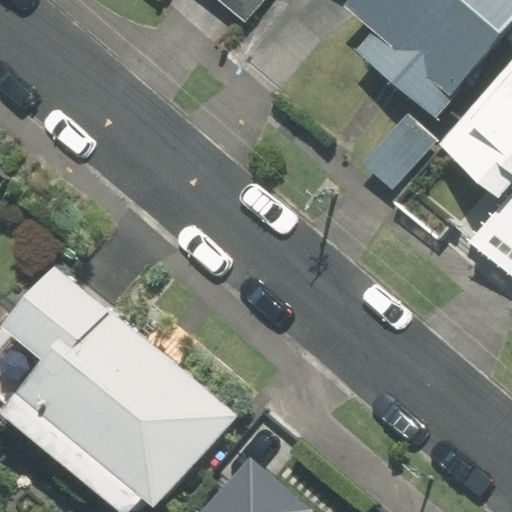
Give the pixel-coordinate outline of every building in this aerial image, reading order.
[(221,0),(246,21),(263,0),(221,0)] [(361,55),(442,123),(511,39),(511,0),(366,0),(356,12),(380,33),(361,55)] [(511,74),(448,149),(511,204),(511,202),(511,74)] [(0,339),(0,393),(138,511),(147,511),(238,407),(68,261),(0,339)] [(305,511),(249,462),(205,511),(305,511)]
